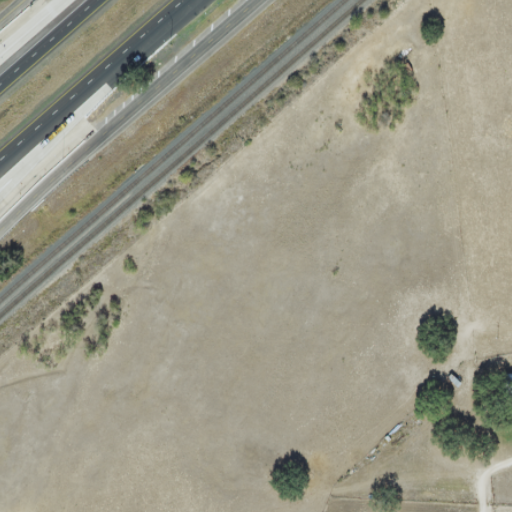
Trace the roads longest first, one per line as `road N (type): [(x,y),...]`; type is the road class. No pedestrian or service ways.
road 1 (tertiary): [(0,231),(253,0)]
road 2 (motorway): [(0,160),(183,0)]
road 3 (motorway): [(96,0),(0,84)]
